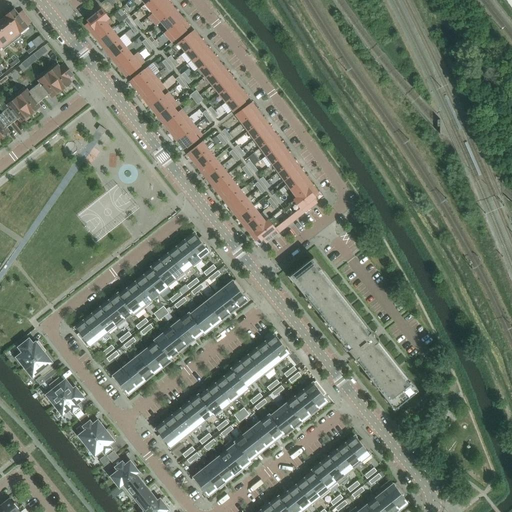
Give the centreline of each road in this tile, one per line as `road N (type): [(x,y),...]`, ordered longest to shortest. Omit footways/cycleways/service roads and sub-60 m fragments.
road 1 (residential): [(196,0),(347,199),(257,274)]
road 2 (residential): [(122,422),(51,332),(52,323),(201,204)]
road 3 (residential): [(122,422),(277,300)]
road 4 (residential): [(359,403),(218,511)]
road 5 (residential): [(106,83),(201,204)]
road 6 (residential): [(0,167),(106,83)]
road 7 (residential): [(359,403),(430,493),(429,511)]
road 8 (residential): [(277,300),(359,403)]
